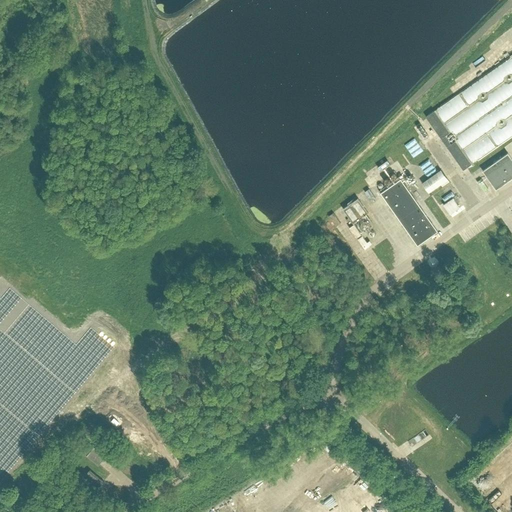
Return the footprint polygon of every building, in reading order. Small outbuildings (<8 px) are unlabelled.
[(463,169),(511,134),(511,55),(426,116),(463,169)] [(401,142),(410,155),(420,148),(412,135),(401,142)] [(495,189),(511,176),(511,158),(507,152),(482,170),(495,189)] [(424,175),(434,169),(426,157),(416,163),(424,175)] [(441,186),(448,182),(440,169),(421,181),(428,191),(439,184),(441,186)] [(417,244),(437,230),(400,178),(380,192),(417,244)] [(370,201),(374,197),(368,188),(363,192),(370,201)] [(439,195),(442,201),(453,196),(450,190),(439,195)] [(353,223),(368,212),(358,197),(343,208),(353,223)] [(356,237),(361,234),(354,224),(349,227),(356,237)] [(365,248),(369,245),(362,235),(357,238),(365,248)] [(416,429),(405,436),(409,441),(420,434),(416,429)] [(98,464),(105,456),(90,443),(83,451),(98,464)] [(98,488),(103,481),(90,469),(84,476),(98,488)]
